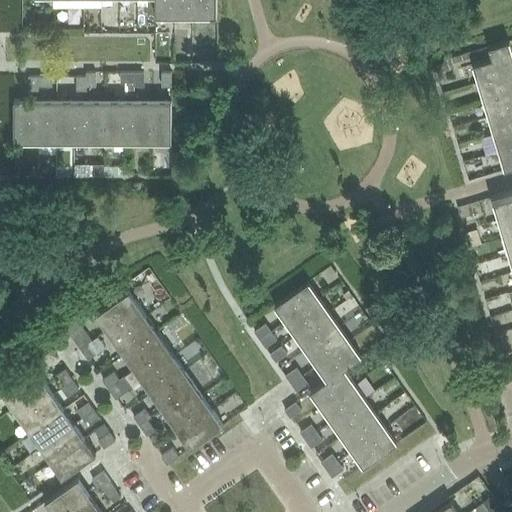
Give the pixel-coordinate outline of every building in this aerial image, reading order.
[(173,0),(154,0),(155,16),(174,16),(173,0)] [(192,16),(191,0),(173,0),(174,16),(192,16)] [(216,16),(216,0),(191,0),(192,16),(216,16)] [(479,81),(511,71),(511,49),(509,40),(489,46),(492,57),(473,63),(479,81)] [(484,99),(511,90),(511,71),(479,81),(484,99)] [(95,72),(86,72),(86,76),(86,85),(95,85),(95,72)] [(120,72),(120,81),(134,81),(134,72),(120,72)] [(143,72),(134,72),(134,81),(134,86),(143,86),(143,73),(143,72)] [(161,73),(161,86),(171,85),(171,73),(171,72),(161,72),(161,73)] [(28,77),(28,89),(38,89),(38,85),(38,76),(28,76),(28,77)] [(38,76),(38,85),(51,85),(51,77),(51,76),(38,76)] [(86,76),(76,76),(76,90),(86,90),(86,85),(86,76)] [(489,116),(511,109),(511,90),(484,99),(489,116)] [(38,99),(20,99),(13,99),(13,141),(38,141),(38,99)] [(56,141),(56,99),(38,99),(38,141),(56,141)] [(86,120),(86,99),(56,99),(56,141),(74,141),(74,120),(86,120)] [(104,141),(104,99),(86,99),(86,120),(74,120),(74,141),(104,141)] [(134,120),(134,99),(104,99),(104,141),(122,141),(122,120),(134,120)] [(152,141),(152,99),(134,99),(134,120),(122,120),(122,141),(152,141)] [(171,99),(170,99),(152,99),(152,141),(171,141),(171,99)] [(494,133),(511,127),(511,109),(489,116),(494,133)] [(499,150),(511,146),(511,127),(494,133),(499,150)] [(511,146),(499,150),(505,168),(511,166),(511,146)] [(511,214),(511,188),(491,195),(498,219),(511,214)] [(503,236),(511,233),(511,214),(498,219),(503,236)] [(509,253),(511,252),(511,233),(503,236),(509,253)] [(320,295),(309,280),(275,303),(286,319),(320,295)] [(147,315),(130,290),(129,289),(95,313),(106,328),(123,316),(130,326),(147,315)] [(296,334),(330,310),(320,295),(286,319),(296,334)] [(307,349),(341,325),(330,310),(296,334),(307,349)] [(124,353),(157,329),(147,315),(130,326),(123,316),(106,328),(124,353)] [(258,338),(270,330),(265,322),(254,331),(258,338)] [(317,363),(351,339),(341,325),(307,349),(317,363)] [(158,365),(174,354),(157,329),(124,353),(134,367),(151,355),(158,365)] [(258,338),(265,347),(276,339),(270,330),(258,338)] [(87,342),(91,339),(86,332),(74,339),(74,340),(79,347),(87,341),(87,342)] [(79,347),(88,359),(96,354),(88,342),(91,340),(91,339),(87,342),(87,341),(79,347)] [(328,379),(345,367),(362,355),(351,339),(317,363),(327,378),(328,379)] [(287,353),(281,345),(270,353),(275,361),(287,353)] [(151,392),(185,368),(174,354),(158,365),(151,355),(134,367),(151,392)] [(54,392),(37,368),(36,367),(2,391),(13,407),(30,395),(37,404),(54,392)] [(290,382),(301,374),(296,367),(285,375),(290,382)] [(321,405),(355,381),(345,367),(328,379),(327,378),(310,390),(321,405)] [(185,405),(202,393),(185,368),(151,392),(161,407),(178,395),(185,405)] [(64,385),(73,380),(65,369),(57,374),(64,385)] [(115,381),(119,378),(113,371),(102,379),(107,386),(115,381)] [(290,382),(296,390),(308,383),(301,374),(290,382)] [(67,397),(78,388),(73,380),(64,385),(64,386),(61,388),(67,397)] [(115,381),(107,386),(116,398),(124,393),(115,381)] [(332,420),(365,396),(355,381),(321,405),(332,420)] [(30,431),(64,407),(54,392),(37,404),(30,395),(13,407),(30,431)] [(179,431),(213,408),(202,393),(185,405),(178,395),(161,407),(179,431)] [(342,435),(376,411),(365,396),(332,420),(342,435)] [(81,417),(93,408),(88,401),(76,409),(81,417)] [(301,410),(296,402),(296,401),(283,410),(290,417),(301,410)] [(41,446),(75,422),(64,407),(30,431),(41,446)] [(87,425),(99,417),(93,408),(81,417),(87,425)] [(146,418),(147,419),(150,416),(145,408),(133,416),(139,424),(146,418)] [(190,447),(223,423),(213,408),(179,431),(190,447)] [(352,449),(386,426),(376,411),(342,435),(352,449)] [(155,430),(147,419),(146,418),(139,424),(147,435),(155,430)] [(75,422),(41,446),(51,461),(85,437),(75,422)] [(305,439),(316,431),(311,423),(299,431),(305,439)] [(363,465),(397,441),(386,426),(352,449),(363,465)] [(98,440),(103,448),(115,440),(109,431),(98,440)] [(305,439),(311,447),(322,439),(316,431),(305,439)] [(62,476),(96,452),(85,437),(51,461),(62,476)] [(167,464),(178,456),(173,448),(161,456),(167,464)] [(326,468),(337,460),(332,453),(320,461),(326,468)] [(332,477),(333,476),(343,469),(337,460),(326,468),(332,477)] [(99,484),(108,479),(103,471),(91,480),(96,487),(100,484),(99,484)] [(89,492),(79,477),(78,476),(44,500),(52,511),(78,511),(72,504),(89,492)] [(108,479),(99,484),(100,484),(108,497),(116,491),(108,479)] [(103,511),(89,492),(72,504),(78,511),(103,511)] [(458,511),(451,501),(450,500),(433,511),(458,511)]
